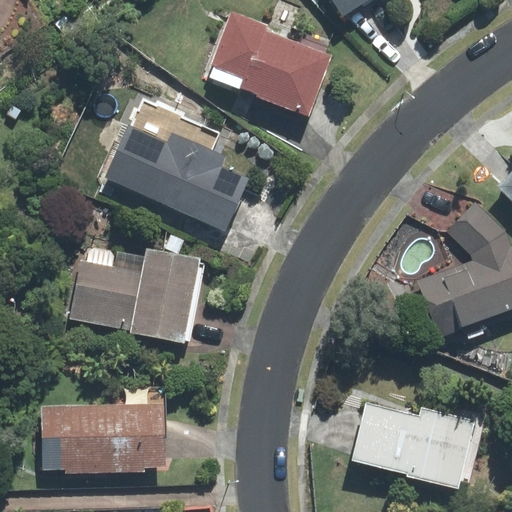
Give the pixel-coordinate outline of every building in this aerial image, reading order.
[(322,0),(334,20),(367,0),(322,0)] [(299,120),(321,64),(231,29),(209,84),(299,120)] [(221,230),(240,188),(127,138),(108,180),(221,230)] [(511,175),(492,194),(511,214),(511,175)] [(446,237),(467,259),(471,270),(416,288),(433,341),(511,314),(511,256),(504,234),(477,206),(446,237)] [(190,269),(143,260),(139,282),(78,270),(68,318),(130,330),(128,339),(174,349),(190,269)] [(158,472),(156,412),(39,416),(41,476),(158,472)] [(448,494),(466,426),(416,413),(412,429),(358,415),(344,466),(448,494)]
